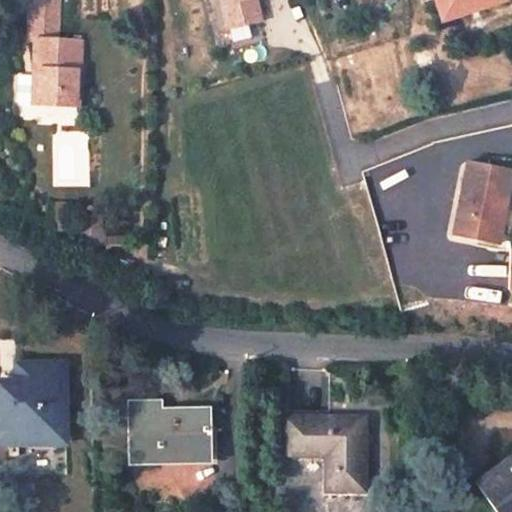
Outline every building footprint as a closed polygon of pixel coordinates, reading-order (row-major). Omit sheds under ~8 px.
[(59,0),(29,0),(28,38),(36,38),(32,101),(73,104),(78,40),(58,39),(59,0)] [(263,0),(209,0),(212,12),(225,9),(230,31),(269,22),(263,0)] [(421,0),(427,15),(439,11),(446,26),(508,8),(505,0),(421,0)] [(511,200),(511,171),(468,164),(454,240),(490,246),(497,211),(510,214),(511,200)] [(497,211),(490,246),(503,248),(510,214),(497,211)] [(17,380),(0,379),(0,425),(19,426),(19,442),(61,443),(62,363),(17,362),(17,380)] [(156,398),(124,398),(124,425),(132,425),(131,461),(156,460),(156,451),(207,452),(207,407),(156,407),(156,398)] [(358,414),(277,412),(276,456),(316,455),(316,493),(358,493),(358,414)] [(19,426),(0,425),(0,442),(19,442),(19,426)] [(511,511),(511,452),(472,482),(494,511),(511,511)]
